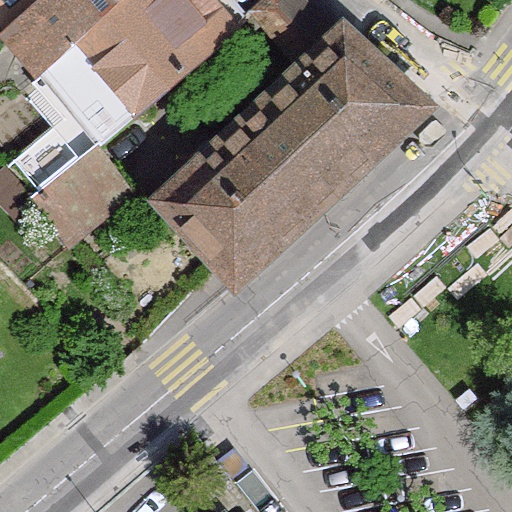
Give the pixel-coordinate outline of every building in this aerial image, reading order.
[(11,27),(44,0),(0,0),(0,18),(2,16),(11,27)] [(237,24),(243,15),(231,0),(128,0),(46,70),(62,90),(47,102),(61,121),(7,166),(34,193),(95,145),(99,149),(240,28),(237,24)] [(44,0),(11,27),(46,70),(128,0),(44,0)] [(303,0),(260,0),(248,11),(299,71),(341,32),(303,0)] [(235,284),(428,106),(417,96),(343,31),(341,32),(299,71),(296,74),(297,77),(218,150),(209,139),(196,151),(204,159),(158,201),(183,228),(183,229),(204,252),(205,251),(228,276),(235,284)] [(95,145),(34,193),(71,244),(130,193),(99,149),(95,145)]
